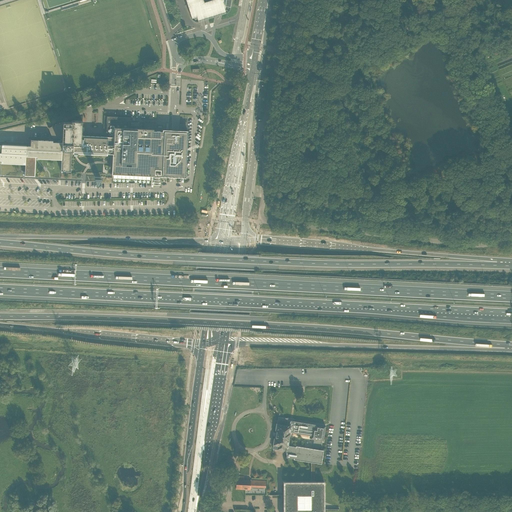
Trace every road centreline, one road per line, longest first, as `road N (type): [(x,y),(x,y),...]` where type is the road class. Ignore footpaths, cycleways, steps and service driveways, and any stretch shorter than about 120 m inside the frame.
road 1 (motorway): [(511,297),(0,271)]
road 2 (motorway): [(0,289),(511,314)]
road 3 (trunk): [(0,316),(248,323),(504,344)]
road 4 (trunk): [(497,266),(167,257),(0,243)]
road 5 (unclassified): [(511,238),(456,243),(259,220),(264,122)]
road 6 (trunk): [(226,342),(504,344)]
road 7 (track): [(511,363),(235,355)]
road 8 (trunk): [(497,266),(243,239)]
road 9 (trunk): [(221,240),(0,236)]
road 10 (trunk): [(0,324),(202,344)]
road 11 (track): [(264,122),(415,25)]
road 12 (secondary): [(252,68),(221,240)]
road 13 (secondary): [(197,511),(226,342)]
road 14 (track): [(341,502),(511,504)]
road 15 (secondary): [(202,344),(182,511)]
road 16 (unclassified): [(264,122),(283,0)]
